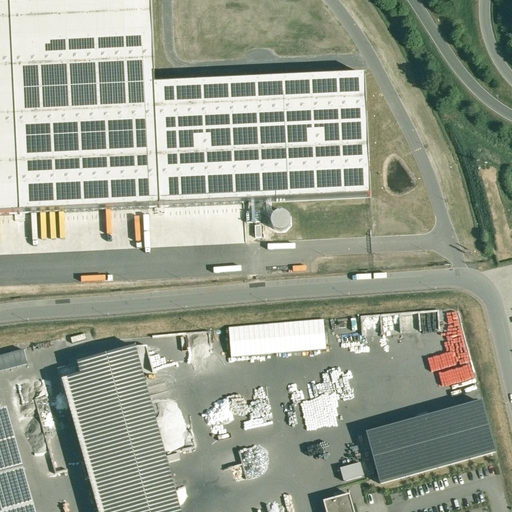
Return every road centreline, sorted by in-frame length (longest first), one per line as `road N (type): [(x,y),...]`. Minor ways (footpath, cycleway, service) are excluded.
road 1 (unclassified): [(511,383),(494,307),(476,284),(448,280),(0,316)]
road 2 (trunk): [(411,0),(469,83),(511,117)]
